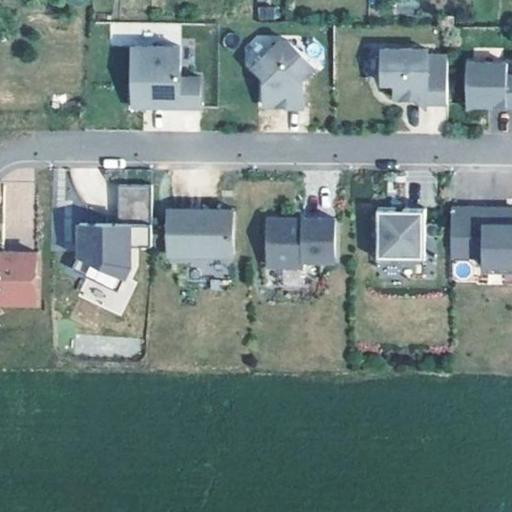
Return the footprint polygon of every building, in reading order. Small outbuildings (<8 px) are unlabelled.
[(304,81),(316,69),(295,47),(276,46),(256,66),(253,68),(266,79),(265,102),(274,102),(274,106),(286,106),(285,109),(304,109),(304,81)] [(182,79),(183,61),(183,48),(136,48),(136,60),(135,103),(155,103),(155,109),(202,108),(202,79),(182,79)] [(448,104),(449,76),(449,58),(429,57),(429,50),(384,50),(384,73),(383,84),(396,84),(396,99),(427,99),(427,104),(448,104)] [(467,105),(511,105),(511,77),(508,77),(508,64),(467,64),(467,77),(467,105)] [(80,111),(80,96),(52,96),(52,111),(80,111)] [(154,247),(155,186),(122,185),(121,224),(83,224),(82,254),(74,270),(121,292),(134,266),(134,246),(154,247)] [(400,213),(400,208),(381,208),(381,261),(428,261),(429,210),(407,210),(407,212),(400,213)] [(511,209),(454,209),(453,257),(484,257),(484,267),(511,266),(511,209)] [(236,211),(171,210),(170,257),(235,258),(236,211)] [(272,223),(271,266),(307,266),(307,261),(324,261),(324,257),(338,257),(339,218),(306,217),(306,223),(295,223),(291,218),(277,217),(272,223)] [(38,253),(5,252),(5,257),(0,257),(0,303),(38,303),(38,253)]
